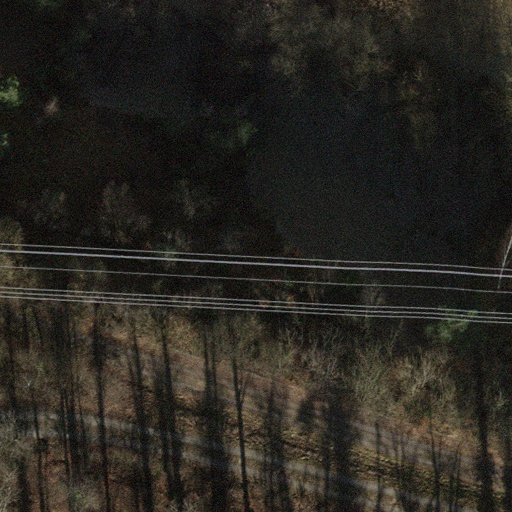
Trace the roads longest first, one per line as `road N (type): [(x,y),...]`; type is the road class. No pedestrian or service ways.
road 1 (track): [(0,325),(79,341),(511,484)]
road 2 (track): [(0,418),(194,447),(438,511)]
